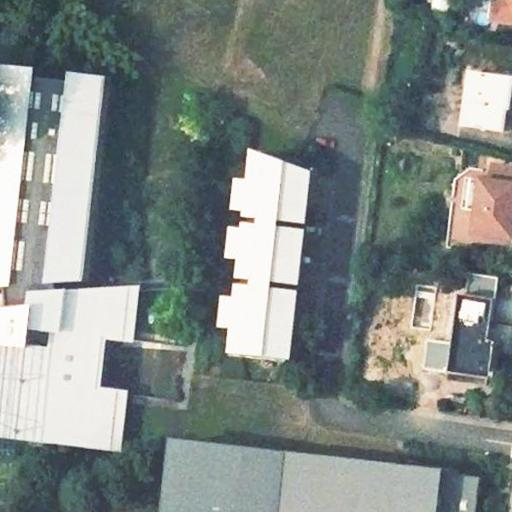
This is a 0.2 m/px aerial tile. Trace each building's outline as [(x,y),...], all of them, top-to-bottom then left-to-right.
[(511,0),(501,0),(498,23),(511,24),(511,0)] [(511,102),(511,80),(473,76),(466,128),(504,132),(506,110),(511,110),(511,102)] [(29,85),(11,83),(1,166),(19,168),(29,85)] [(95,94),(29,85),(19,168),(1,166),(0,173),(0,292),(4,292),(5,304),(0,304),(0,441),(106,455),(112,399),(93,397),(99,343),(119,346),(125,296),(55,302),(54,289),(70,288),(95,94)] [(307,177),(256,155),(228,357),(280,364),(307,177)] [(511,186),(471,181),(466,212),(480,214),(476,237),(511,242),(511,186)] [(498,278),(469,272),(465,297),(459,296),(448,376),(494,381),(499,343),(489,343),(498,278)] [(119,346),(99,343),(93,397),(112,399),(119,346)] [(470,511),(475,480),(173,441),(163,511),(470,511)]
